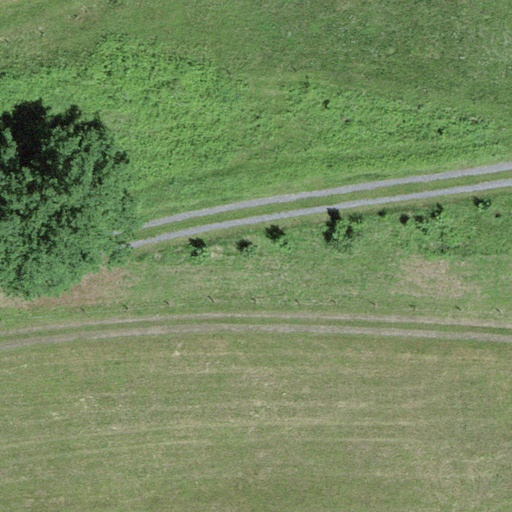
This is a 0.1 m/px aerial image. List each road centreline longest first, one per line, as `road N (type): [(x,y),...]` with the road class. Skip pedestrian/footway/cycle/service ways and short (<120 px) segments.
road 1 (track): [(0,269),(198,224),(511,181)]
road 2 (track): [(0,357),(116,337),(426,327),(511,337)]
